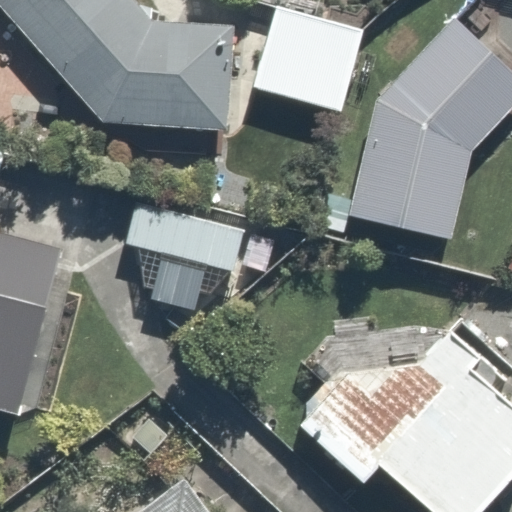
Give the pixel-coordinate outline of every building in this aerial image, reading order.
[(0,0),(0,7),(95,113),(221,120),(228,18),(145,11),(134,0),(0,0)] [(355,23),(277,0),(268,0),(247,75),(332,100),(355,23)] [(361,112),(340,209),(438,233),(456,151),(511,96),(511,76),(438,17),(361,112)] [(274,278),(288,218),(181,194),(162,280),(234,296),(240,270),(274,278)] [(511,224),(501,222),(498,237),(511,240),(506,267),(492,263),(488,280),(511,285),(511,224)] [(0,230),(0,405),(8,407),(40,238),(0,230)] [(288,417),(349,472),(367,453),(432,511),(478,511),(501,487),(491,477),(511,451),(511,407),(497,393),(511,373),(511,372),(444,327),(417,359),(336,364),(288,417)] [(204,511),(210,508),(179,469),(125,511),(204,511)]
